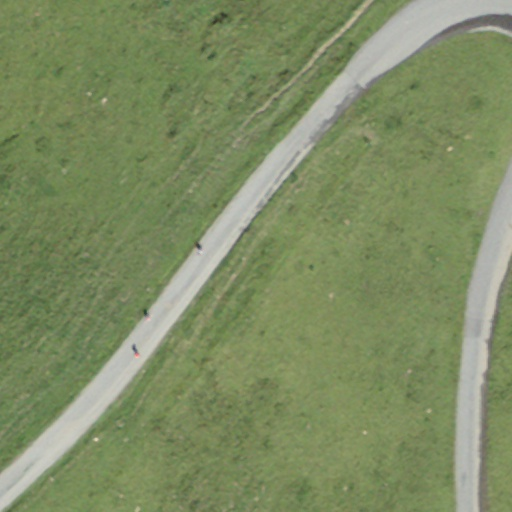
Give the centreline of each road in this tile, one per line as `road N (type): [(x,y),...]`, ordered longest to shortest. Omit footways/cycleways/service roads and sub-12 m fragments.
road 1 (unclassified): [(511,10),(480,2),(445,9),(371,65),(229,226),(106,388),(0,495)]
road 2 (unclassified): [(470,511),(480,323),(511,214)]
